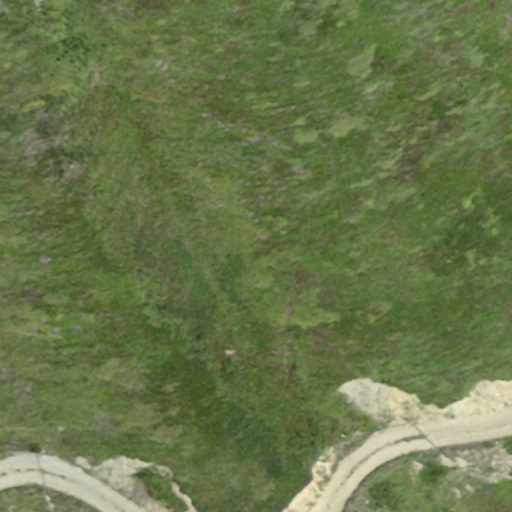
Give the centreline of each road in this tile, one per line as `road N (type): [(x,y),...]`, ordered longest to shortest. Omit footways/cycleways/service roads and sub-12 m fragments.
road 1 (track): [(511,419),(383,445),(340,482),(321,511)]
road 2 (track): [(125,511),(53,473),(0,473)]
